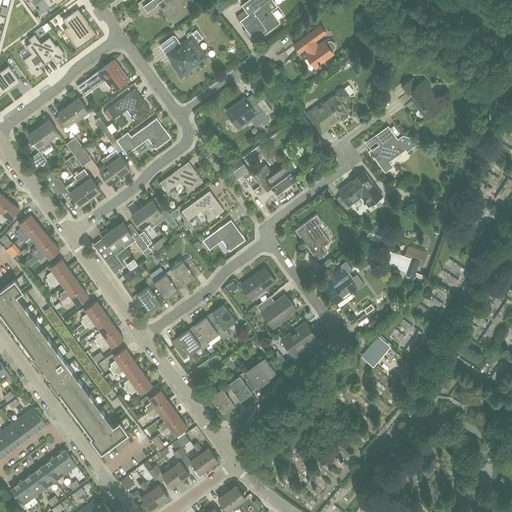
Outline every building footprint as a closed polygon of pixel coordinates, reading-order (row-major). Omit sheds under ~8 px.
[(30,0),(28,2),(32,8),(42,0),(43,0),(49,8),(56,3),(57,5),(64,0),(30,0)] [(194,5),(190,0),(150,0),(143,6),(147,12),(162,0),(163,0),(168,7),(163,10),(172,22),(194,5)] [(217,0),(212,4),(219,13),(232,4),(237,1),(236,0),(217,0)] [(246,18),(251,24),(242,31),(247,37),(251,37),(252,37),(254,39),(277,22),(261,0),(247,0),(241,5),(245,10),(235,17),(240,23),(246,18)] [(74,11),(62,19),(73,34),(69,38),(77,49),(97,34),(82,14),(78,17),(74,11)] [(304,53),(314,66),(333,51),(335,49),(336,47),(335,44),(334,42),(331,41),(329,41),(327,42),(325,43),(324,41),(317,46),(313,41),(324,32),(319,25),(294,44),(299,51),(305,46),(308,51),(304,53)] [(204,56),(195,43),(203,38),(196,29),(186,36),(189,39),(181,45),(177,39),(175,36),(172,35),(159,45),(166,56),(173,51),(178,58),(171,63),(171,64),(180,78),(187,73),(188,70),(187,69),(204,56)] [(35,34),(29,38),(47,63),(53,58),(56,64),(65,58),(62,54),(64,53),(58,44),(56,45),(50,37),(41,43),(35,34)] [(31,53),(23,59),(27,66),(26,68),(32,76),(34,75),(36,78),(45,72),(41,67),(47,63),(29,38),(28,38),(31,42),(25,46),(31,53)] [(92,89),(105,79),(113,90),(128,78),(114,59),(86,80),(77,86),(84,95),(92,89)] [(0,96),(15,86),(12,81),(18,77),(9,65),(0,71),(0,96)] [(425,118),(442,107),(423,80),(417,85),(412,77),(402,85),(407,92),(409,90),(417,102),(415,104),(425,118)] [(149,108),(135,88),(107,109),(113,118),(126,109),(134,119),(149,108)] [(341,103),(340,104),(338,102),(340,100),(343,100),(346,98),(347,95),(343,89),(339,89),(336,91),(335,94),(322,104),(320,102),(305,113),(320,133),(330,126),(339,119),(342,119),(346,116),(347,113),(346,112),(347,111),(341,103)] [(269,120),(265,115),(272,110),(264,99),(258,103),(252,94),(245,99),(244,98),(226,111),(238,128),(245,123),(247,124),(251,121),(258,125),(262,122),(263,124),(269,120)] [(82,115),(88,111),(87,110),(78,98),(68,105),(77,118),(82,124),(86,121),(82,115)] [(82,124),(77,118),(68,105),(58,112),(67,126),(74,121),(78,127),(82,124)] [(104,133),(109,129),(99,116),(94,120),(104,133)] [(126,153),(135,147),(148,137),(155,148),(170,137),(156,117),(130,135),(128,131),(116,140),(116,139),(115,139),(116,141),(117,140),(126,153)] [(48,141),(48,140),(58,133),(48,119),(37,127),(48,141)] [(396,155),(405,149),(407,151),(421,140),(404,135),(398,139),(387,125),(374,135),(380,143),(369,151),(380,167),(387,162),(382,156),(391,149),(396,155)] [(48,141),(37,127),(27,134),(37,148),(38,148),(39,150),(30,157),(38,169),(48,162),(41,153),(51,145),(48,140),(48,141)] [(112,144),(116,141),(115,139),(116,139),(109,129),(104,133),(112,144)] [(78,151),(83,148),(75,136),(70,140),(78,151)] [(74,155),(78,151),(70,140),(66,143),(74,155)] [(83,148),(78,151),(86,162),(91,159),(83,148)] [(105,156),(109,162),(119,176),(129,168),(119,155),(115,148),(105,156)] [(78,151),(74,155),(82,165),(86,162),(78,151)] [(119,176),(109,162),(105,156),(101,159),(105,165),(99,170),(108,183),(119,176)] [(236,180),(249,170),(241,159),(228,169),(236,180)] [(202,180),(188,161),(160,182),(166,191),(179,181),(187,192),(202,180)] [(266,163),(253,172),(261,183),(267,179),(277,192),(295,179),(285,164),(273,173),(266,163)] [(75,179),(89,198),(100,190),(90,176),(84,168),(73,176),(75,179)] [(54,180),(58,177),(53,169),(49,173),(54,180)] [(381,196),(372,183),(363,171),(338,190),(341,194),(348,204),(348,205),(361,196),(368,205),(381,196)] [(57,195),(66,188),(79,205),(89,198),(75,179),(66,186),(59,177),(58,177),(54,180),(49,173),(49,172),(44,176),(57,195)] [(224,210),(210,190),(181,211),(188,220),(201,211),(208,221),(224,210)] [(0,212),(9,201),(0,194),(0,212)] [(341,194),(336,197),(344,207),(348,204),(341,194)] [(151,199),(141,207),(151,220),(152,220),(155,225),(166,217),(173,227),(177,224),(162,203),(157,207),(151,199)] [(441,200),(434,220),(448,225),(455,205),(441,200)] [(0,221),(1,222),(6,217),(9,219),(18,209),(9,201),(0,212),(0,221)] [(152,220),(151,220),(141,207),(131,214),(141,228),(148,223),(151,228),(155,225),(152,220)] [(18,238),(36,223),(29,213),(18,222),(21,226),(16,231),(17,233),(15,235),(18,238)] [(295,230),(313,254),(316,260),(327,252),(323,247),(330,242),(318,225),(322,222),(317,214),(295,230)] [(245,239),(231,219),(202,240),(209,250),(222,240),(230,250),(245,239)] [(121,221),(111,229),(125,247),(134,240),(142,251),(148,247),(147,245),(139,234),(134,238),(121,221)] [(25,241),(30,237),(33,240),(44,231),(36,223),(18,238),(21,241),(23,239),(25,241)] [(101,236),(113,253),(104,260),(113,273),(123,266),(114,255),(125,247),(111,229),(108,231),(106,228),(99,233),(101,236)] [(369,230),(366,237),(380,243),(383,236),(369,230)] [(33,255),(51,240),(44,231),(33,240),(36,244),(31,249),(32,251),(30,252),(33,255)] [(139,234),(147,245),(152,242),(143,231),(139,234)] [(40,259),(45,255),(48,258),(59,250),(51,240),(33,255),(36,259),(38,257),(40,259)] [(404,255),(411,258),(420,261),(424,262),(427,253),(407,245),(404,255)] [(386,261),(390,250),(379,246),(378,251),(376,257),(386,261)] [(411,258),(404,255),(390,250),(386,261),(384,265),(406,273),(411,258)] [(177,278),(183,286),(195,277),(189,269),(195,265),(188,256),(171,269),(177,278)] [(48,282),(67,268),(60,258),(49,267),(51,271),(46,275),(48,277),(45,278),(48,282)] [(417,273),(420,261),(411,258),(406,273),(415,276),(417,273)] [(333,283),(325,288),(336,303),(356,287),(358,289),(364,284),(357,274),(353,276),(349,271),(352,269),(346,260),(340,265),(342,268),(332,275),(329,278),(333,283)] [(123,275),(128,282),(145,270),(140,263),(123,275)] [(275,281),(265,266),(240,285),(251,299),(275,281)] [(54,286),(59,282),(62,286),(74,277),(67,268),(48,282),(50,285),(53,284),(54,286)] [(177,278),(171,269),(154,282),(160,291),(166,299),(178,290),(172,282),(177,278)] [(61,301),(81,287),(74,277),(62,286),(65,289),(59,293),(61,295),(59,297),(61,301)] [(56,385),(93,436),(92,437),(101,449),(125,432),(119,422),(114,426),(29,312),(16,293),(21,289),(14,280),(0,290),(0,310),(1,310),(39,361),(36,363),(42,370),(43,369),(49,378),(48,379),(54,386),(56,385)] [(160,291),(154,282),(136,295),(148,312),(160,303),(155,295),(160,291)] [(67,304),(73,300),(76,305),(88,297),(81,287),(61,301),(64,304),(66,302),(67,304)] [(256,306),(261,312),(272,328),(287,317),(286,315),(295,309),(284,294),(274,302),(270,296),(256,306)] [(83,324),(103,310),(96,301),(84,309),(87,312),(81,317),(83,319),(81,320),(83,323),(83,324)] [(231,335),(225,327),(235,320),(222,303),(211,311),(217,319),(211,324),(217,333),(218,332),(223,341),(231,335)] [(371,304),(364,308),(367,313),(374,308),(371,304)] [(50,306),(44,310),(106,394),(112,389),(50,306)] [(89,328),(95,323),(98,328),(109,319),(103,310),(83,324),(83,323),(76,328),(80,332),(86,328),(86,327),(88,326),(89,328)] [(199,332),(193,336),(200,346),(203,350),(209,345),(206,341),(217,333),(211,324),(205,316),(193,324),(199,332)] [(97,343),(116,329),(109,319),(98,328),(100,331),(95,335),(96,337),(94,339),(97,343)] [(294,330),(281,340),(292,355),(307,344),(306,343),(315,336),(305,322),(294,330)] [(183,358),(200,346),(193,336),(187,328),(177,337),(182,345),(176,349),(183,358)] [(102,346),(108,342),(111,346),(123,338),(116,329),(97,343),(99,346),(101,344),(102,346)] [(257,334),(252,337),(257,345),(262,342),(257,334)] [(361,355),(360,356),(373,367),(374,366),(391,346),(378,335),(361,355)] [(112,371),(131,357),(124,347),(113,355),(115,359),(110,364),(111,366),(109,367),(112,371)] [(104,355),(100,350),(92,356),(96,361),(104,355)] [(287,363),(280,354),(275,358),(282,367),(287,363)] [(264,356),(245,371),(251,379),(257,387),(268,379),(267,378),(276,372),(264,356)] [(118,374),(123,370),(126,374),(138,366),(131,357),(112,371),(114,374),(116,372),(118,374)] [(214,364),(209,358),(204,362),(208,368),(214,364)] [(0,383),(11,376),(0,361),(0,383)] [(125,389),(145,375),(138,366),(126,374),(129,378),(124,382),(125,384),(123,386),(125,389)] [(202,372),(198,367),(192,371),(196,376),(202,372)] [(245,371),(228,383),(234,392),(240,400),(251,391),(245,383),(251,379),(245,371)] [(131,393),(137,389),(140,393),(151,385),(145,375),(125,389),(128,393),(130,391),(131,393)] [(228,396),(234,392),(228,383),(212,394),(208,389),(202,394),(208,402),(212,399),(222,413),(234,404),(228,396)] [(144,409),(147,413),(166,399),(160,389),(148,397),(151,402),(145,406),(146,408),(144,409)] [(173,408),(166,399),(147,413),(149,416),(151,415),(153,417),(159,413),(161,416),(173,408)] [(23,415),(34,431),(45,423),(33,407),(23,415)] [(160,431),(180,418),(173,408),(161,416),(164,421),(159,425),(160,427),(158,428),(160,431)] [(24,439),(34,431),(23,415),(12,423),(24,439)] [(186,427),(180,418),(160,431),(163,435),(165,433),(166,435),(172,432),(175,435),(176,435),(183,430),(186,427)] [(13,447),(24,439),(12,423),(1,431),(13,447)] [(183,430),(176,435),(178,438),(185,432),(183,430)] [(0,431),(0,451),(2,455),(13,447),(1,431),(0,431)] [(185,433),(176,439),(181,446),(190,440),(185,433)] [(197,441),(193,445),(197,451),(201,448),(202,448),(197,441)] [(181,455),(186,452),(181,446),(177,449),(181,455)] [(199,454),(208,466),(217,459),(209,447),(199,454)] [(53,457),(65,472),(76,464),(64,449),(53,457)] [(177,458),(181,455),(177,449),(173,452),(177,458)] [(208,466),(199,454),(190,461),(198,473),(208,466)] [(54,480),(65,472),(53,457),(43,465),(54,480)] [(189,472),(183,464),(180,461),(171,467),(171,468),(180,479),(189,472)] [(171,468),(171,467),(168,463),(164,466),(167,470),(162,474),(170,486),(180,479),(171,468)] [(152,467),(156,473),(160,470),(156,464),(152,467)] [(43,488),(54,480),(43,465),(32,472),(43,488)] [(152,467),(147,470),(152,476),(156,473),(152,467)] [(21,480),(33,496),(43,488),(32,472),(21,480)] [(22,504),(33,496),(21,480),(10,488),(22,504)] [(390,480),(386,485),(397,494),(401,488),(390,480)] [(144,481),(139,484),(144,490),(148,487),(144,481)] [(154,487),(150,490),(150,491),(159,502),(168,495),(159,484),(154,487)] [(243,504),(240,500),(245,497),(236,485),(227,492),(236,504),(239,507),(243,504)] [(149,509),(159,502),(150,491),(140,497),(149,509)] [(227,510),(236,504),(227,492),(218,498),(227,510)] [(88,504),(93,511),(109,511),(111,511),(99,496),(88,504)] [(256,498),(252,502),(258,508),(262,504),(256,498)]
